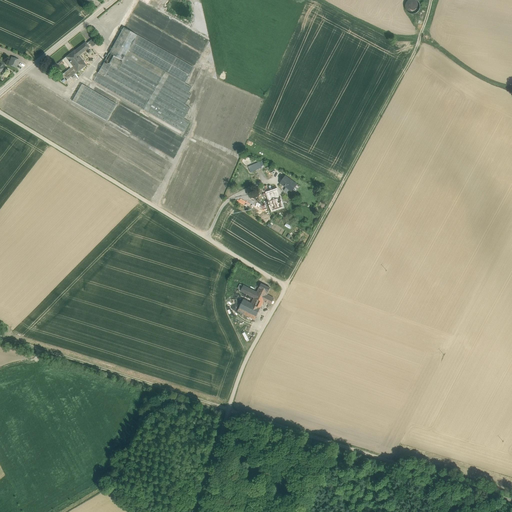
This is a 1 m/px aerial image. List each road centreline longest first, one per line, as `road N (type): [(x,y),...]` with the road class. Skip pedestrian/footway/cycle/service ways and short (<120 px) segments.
road 1 (track): [(196,511),(241,372),(288,285),(0,112)]
road 2 (track): [(511,501),(0,335)]
road 3 (track): [(288,285),(419,42),(431,0)]
road 4 (unclassified): [(114,0),(0,92)]
